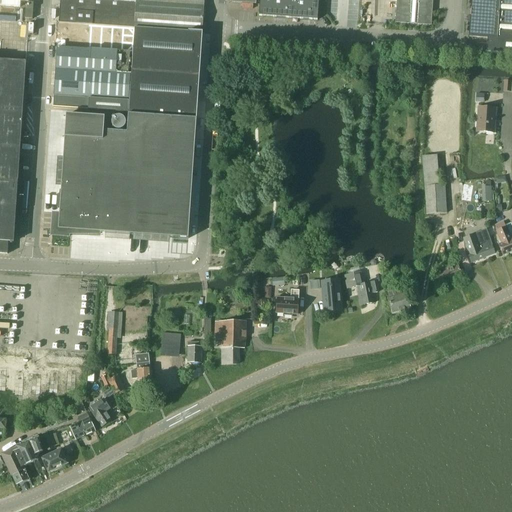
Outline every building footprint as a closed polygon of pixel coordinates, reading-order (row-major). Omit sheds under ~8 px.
[(60,0),(59,23),(134,28),(136,0),(60,0)] [(136,0),(134,28),(201,32),(202,32),(204,0),(136,0)] [(259,0),(258,16),(275,17),(276,18),(285,18),(287,18),(288,0),(259,0)] [(288,0),(287,18),(317,21),(318,0),(288,0)] [(398,0),(397,23),(430,25),(431,0),(398,0)] [(468,16),(467,21),(470,21),(469,36),(487,38),(486,53),(511,54),(511,0),(471,0),(471,16),(468,16)] [(26,10),(25,19),(28,19),(31,19),(33,20),(33,19),(33,8),(27,8),(27,10),(26,10)] [(56,70),(128,75),(128,74),(130,52),(132,52),(133,32),(122,31),(122,30),(59,25),(57,47),(121,51),(121,52),(57,48),(56,70)] [(54,215),(52,236),(68,237),(68,235),(99,235),(99,233),(102,233),(107,167),(192,173),(202,33),(201,33),(201,32),(134,28),(127,133),(109,132),(110,113),(104,113),(104,118),(66,115),(59,213),(59,216),(54,216),(54,215)] [(0,253),(7,254),(8,242),(13,242),(26,63),(0,61),(0,253)] [(128,75),(56,70),(54,95),(128,100),(130,75),(130,74),(128,74),(128,75)] [(503,81),(503,92),(510,93),(510,92),(511,92),(511,81),(511,82),(503,81)] [(475,94),(475,102),(478,102),(483,103),(484,94),(478,94),(475,94)] [(93,99),(93,98),(53,95),(52,108),(92,111),(128,114),(128,102),(93,99)] [(478,108),(476,132),(494,133),(495,109),(478,108)] [(437,155),(423,156),(427,215),(446,213),(444,185),(439,186),(437,155)] [(107,167),(102,233),(187,238),(192,173),(107,167)] [(481,187),(482,202),(491,202),(491,187),(490,187),(490,182),(484,182),(485,187),(481,187)] [(504,224),(497,228),(499,232),(497,232),(501,241),(497,242),(503,255),(511,251),(511,241),(510,237),(505,225),(504,224)] [(474,236),(464,240),(469,251),(467,252),(471,264),(495,254),(492,247),(486,231),(474,236)] [(441,274),(432,278),(437,289),(463,278),(458,267),(456,268),(454,264),(439,270),(441,274)] [(361,273),(344,277),(347,289),(356,287),(360,307),(375,303),(373,294),(377,293),(377,291),(376,292),(374,282),(367,284),(367,285),(364,285),(361,273)] [(309,282),(310,290),(319,289),(318,281),(309,282)] [(329,287),(323,288),(325,313),(326,312),(339,311),(340,311),(338,286),(331,287),(331,286),(329,286),(329,287)] [(278,299),(276,314),(283,314),(283,316),(292,316),(292,315),(297,315),(298,300),(298,292),(291,291),(291,300),(278,299)] [(405,295),(388,301),(393,315),(410,309),(405,295)] [(116,355),(118,321),(118,314),(108,313),(108,320),(107,329),(109,329),(108,354),(116,355)] [(215,340),(214,349),(220,349),(222,350),(222,365),(239,364),(239,349),(245,349),(246,322),(215,323),(215,340)] [(163,341),(161,356),(179,357),(180,342),(163,341)] [(188,343),(187,363),(201,364),(201,348),(198,348),(198,343),(188,343)] [(137,370),(137,371),(131,371),(132,380),(138,379),(139,387),(152,385),(150,369),(149,359),(149,355),(147,355),(143,355),(135,356),(136,361),(137,370)] [(107,390),(111,388),(108,381),(106,376),(102,378),(107,390)] [(108,381),(111,388),(114,394),(124,390),(118,377),(108,381)] [(101,427),(111,421),(105,412),(110,409),(103,400),(99,403),(97,401),(94,403),(95,405),(89,409),(101,427)] [(73,412),(83,408),(81,402),(71,406),(70,406),(73,412)] [(38,418),(39,411),(31,410),(30,417),(38,418)] [(80,423),(86,436),(95,432),(87,414),(78,418),(80,423)] [(76,440),(86,436),(80,423),(71,428),(76,440)] [(51,435),(41,438),(45,452),(55,449),(51,435)] [(17,450),(16,450),(24,468),(38,461),(37,458),(40,453),(43,452),(39,439),(16,447),(17,450)] [(16,450),(1,455),(2,456),(7,468),(12,477),(12,476),(17,486),(30,481),(24,468),(16,450)] [(61,450),(42,460),(48,473),(68,464),(61,450)]
